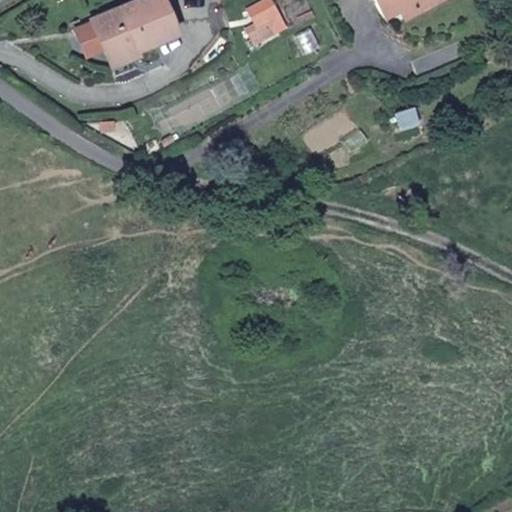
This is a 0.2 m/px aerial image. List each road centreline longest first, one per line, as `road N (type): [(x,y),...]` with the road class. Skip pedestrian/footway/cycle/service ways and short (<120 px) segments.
road 1 (track): [(511,273),(417,231),(222,190)]
road 2 (unclassified): [(222,190),(93,155),(0,88)]
